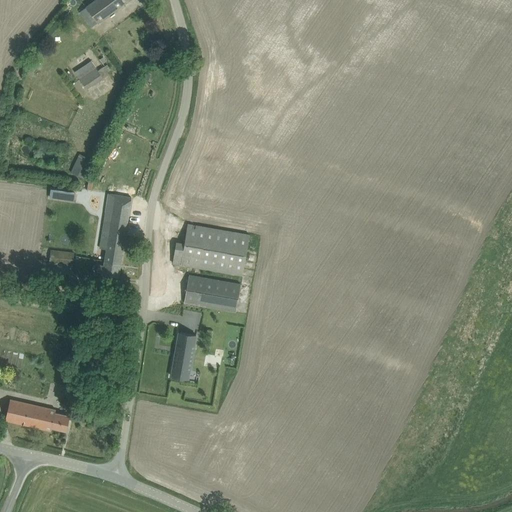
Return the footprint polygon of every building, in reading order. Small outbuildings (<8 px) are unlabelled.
[(95,0),(86,7),(98,22),(98,23),(129,0),(95,0)] [(105,80),(97,67),(80,79),(89,92),(105,80)] [(94,159),(79,153),(71,171),(86,178),(94,159)] [(106,212),(104,226),(100,248),(107,249),(105,261),(121,264),(132,197),(109,193),(106,212)] [(243,275),(250,235),(188,224),(185,243),(177,242),(173,263),(243,275)] [(75,253),(63,251),(51,250),(50,262),(73,264),(75,253)] [(119,276),(121,264),(105,261),(104,265),(99,264),(98,272),(103,273),(119,276)] [(240,284),(201,277),(189,275),(184,303),(235,312),(240,284)] [(179,334),(171,377),(189,380),(196,337),(179,334)] [(91,342),(77,339),(74,349),(89,353),(91,342)] [(5,420),(51,431),(52,428),(67,431),(70,416),(55,412),(56,409),(10,399),(5,420)]
